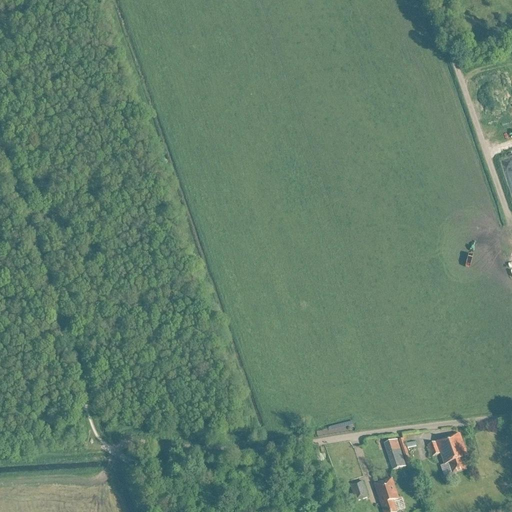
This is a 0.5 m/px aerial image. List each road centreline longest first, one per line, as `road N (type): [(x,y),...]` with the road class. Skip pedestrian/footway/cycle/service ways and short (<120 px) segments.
road 1 (unclassified): [(267,451),(511,418)]
road 2 (track): [(95,476),(133,443),(267,451)]
road 3 (unclassified): [(457,67),(511,229)]
